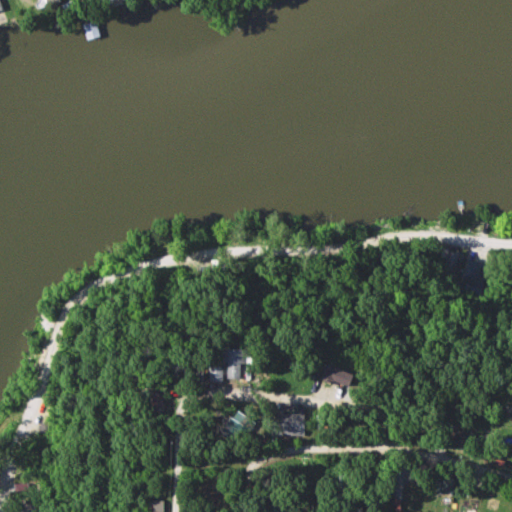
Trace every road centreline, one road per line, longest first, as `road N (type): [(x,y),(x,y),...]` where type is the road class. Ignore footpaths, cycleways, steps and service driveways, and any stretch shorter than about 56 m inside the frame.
road 1 (residential): [(81,300),(93,288),(175,258),(328,253),(408,236),(511,247)]
road 2 (residential): [(511,432),(400,407),(187,397)]
road 3 (residential): [(247,511),(249,473),(267,456),(302,450),(387,450),(511,479)]
road 4 (residential): [(8,511),(9,485),(58,333),(81,300)]
